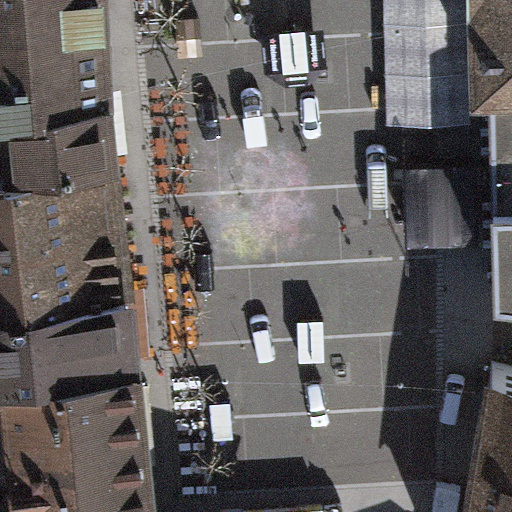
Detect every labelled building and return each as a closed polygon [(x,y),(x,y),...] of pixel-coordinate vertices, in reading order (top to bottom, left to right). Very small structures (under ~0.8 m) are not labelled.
[(0,0),(0,108),(107,96),(102,0),(0,0)] [(511,0),(476,0),(479,80),(494,79),(511,78),(511,0)] [(511,78),(494,79),(495,173),(497,280),(511,282),(511,78)] [(0,163),(113,149),(107,96),(0,108),(0,163)] [(0,163),(0,226),(120,213),(113,149),(0,163)] [(0,226),(0,291),(127,279),(120,213),(0,226)] [(134,354),(127,279),(0,291),(0,368),(6,368),(134,354)] [(7,381),(20,501),(149,490),(136,368),(134,354),(6,368),(7,381)] [(511,511),(511,365),(494,361),(467,511),(511,511)] [(14,511),(151,511),(149,490),(20,501),(14,511)]
